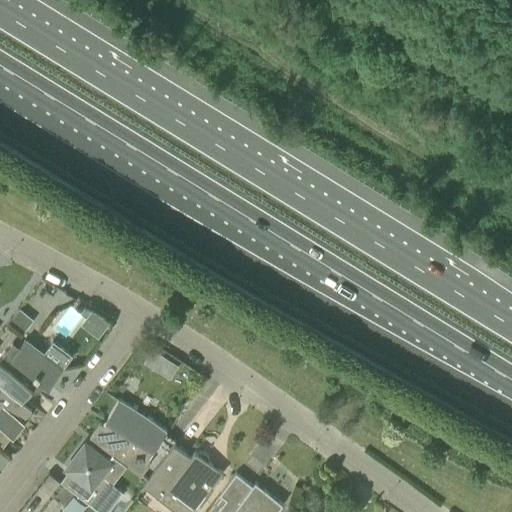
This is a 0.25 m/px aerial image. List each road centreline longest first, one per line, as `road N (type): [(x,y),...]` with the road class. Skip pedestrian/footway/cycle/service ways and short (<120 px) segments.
road 1 (motorway): [(511,327),(0,12)]
road 2 (motorway): [(0,68),(511,382)]
road 3 (residential): [(433,511),(144,312)]
road 4 (residential): [(0,505),(144,312)]
road 5 (residential): [(144,312),(0,229)]
